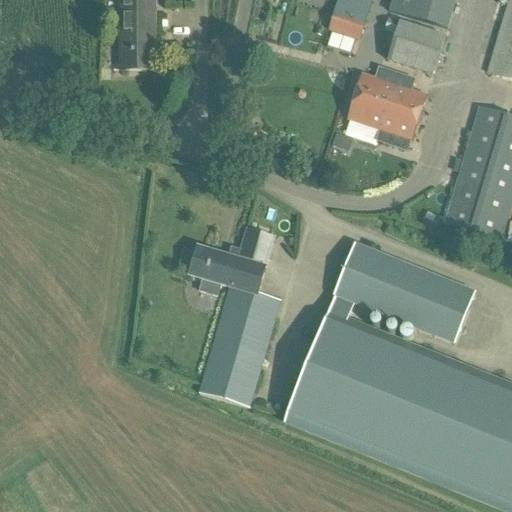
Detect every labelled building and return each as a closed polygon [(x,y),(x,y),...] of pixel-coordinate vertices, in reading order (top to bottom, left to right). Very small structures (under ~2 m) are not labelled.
[(155,0),(122,0),(123,74),(156,74),(155,0)] [(393,0),(390,14),(447,30),(452,13),(455,0),(393,0)] [(511,0),(510,0),(488,77),(511,84),(511,0)] [(360,42),(363,31),(332,21),(329,32),(360,42)] [(389,21),(385,32),(397,36),(401,25),(389,21)] [(212,52),(227,53),(228,41),(213,40),(212,52)] [(365,79),(350,123),(378,133),(375,142),(407,153),(410,144),(413,145),(428,100),(411,94),(415,83),(378,70),(374,82),(365,79)] [(448,227),(502,243),(511,207),(511,120),(482,112),(448,227)] [(393,181),(399,196),(412,190),(407,176),(393,181)] [(192,274),(190,280),(200,283),(198,293),(217,298),(220,289),(232,292),(202,398),(250,412),(281,305),(259,299),(275,242),(249,235),(243,255),(233,252),(231,261),(198,252),(198,254),(188,251),(182,272),(192,274)] [(496,511),(511,511),(511,396),(346,331),(355,308),(451,346),(471,295),(354,249),(284,428),(496,511)] [(271,353),(266,376),(279,379),(284,356),(271,353)]
